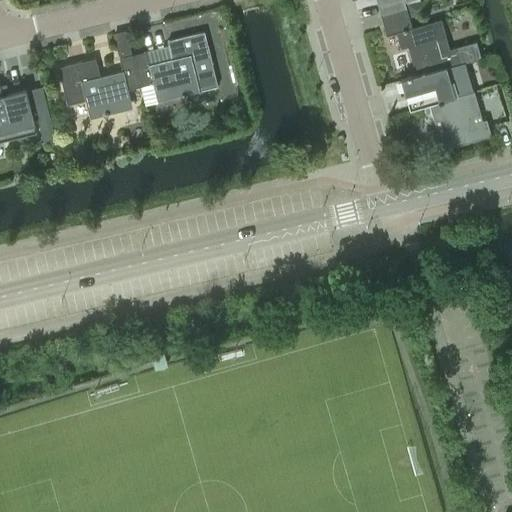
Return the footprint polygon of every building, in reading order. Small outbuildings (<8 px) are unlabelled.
[(380,15),(406,8),(404,2),(403,0),(393,0),(378,4),(380,15)] [(384,26),(409,18),(406,8),(380,15),(384,26)] [(441,20),(396,33),(401,49),(412,46),(416,60),(412,61),(417,76),(446,68),(465,63),(481,58),(477,42),(442,52),(438,38),(445,36),(441,20)] [(146,51),(133,54),(140,86),(145,104),(163,100),(181,96),(182,96),(182,97),(183,97),(184,97),(185,97),(186,96),(186,95),(186,94),(218,86),(204,31),(167,40),(172,59),(149,64),(146,51)] [(90,118),(104,115),(105,116),(106,116),(107,116),(108,116),(108,115),(109,114),(109,113),(127,109),(123,91),(140,86),(133,54),(119,58),(123,71),(100,76),(96,58),(58,67),(67,104),(86,100),(90,118)] [(417,76),(401,80),(405,96),(406,96),(413,94),(417,109),(430,106),(429,105),(447,100),(473,92),(469,77),(465,63),(446,68),(417,76)] [(0,87),(0,141),(36,132),(26,90),(2,95),(0,87)] [(429,105),(430,106),(434,120),(444,117),(448,131),(442,133),(446,149),(491,137),(486,120),(475,124),(471,110),(478,108),(474,92),(473,92),(447,100),(429,105)] [(36,111),(41,131),(52,128),(48,109),(36,111)]
